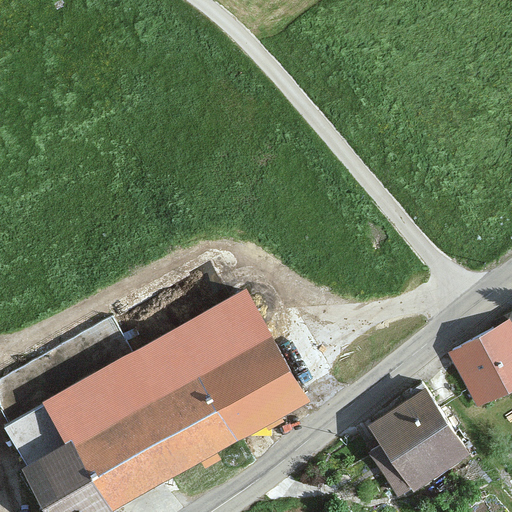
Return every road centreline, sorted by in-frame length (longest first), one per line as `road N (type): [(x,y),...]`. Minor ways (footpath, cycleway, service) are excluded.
road 1 (track): [(325,335),(256,259),(212,262),(0,361)]
road 2 (tertiary): [(511,276),(213,511)]
